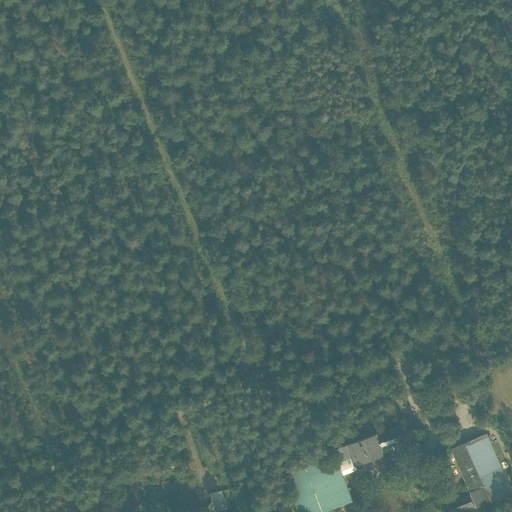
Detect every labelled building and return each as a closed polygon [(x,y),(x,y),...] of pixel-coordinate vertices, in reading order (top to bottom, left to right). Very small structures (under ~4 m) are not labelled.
[(354,464),(405,445),(398,424),(332,448),(333,453),(341,474),(356,469),(354,464)] [(475,507),(511,491),(484,432),(449,448),(469,493),(445,503),(448,511),(456,511),(474,505),(475,507)] [(293,511),(307,511),(345,499),(333,463),(330,453),(312,459),(311,457),(278,469),(293,511)] [(125,480),(133,478),(131,470),(123,472),(125,480)] [(169,502),(195,496),(190,478),(170,482),(169,479),(161,481),(163,492),(166,491),(169,502)] [(216,511),(216,509),(230,506),(228,496),(230,495),(228,488),(209,492),(211,502),(208,502),(208,504),(187,508),(187,509),(186,509),(185,506),(176,508),(177,511),(216,511)] [(291,511),(287,500),(277,504),(279,508),(269,511),(291,511)]
